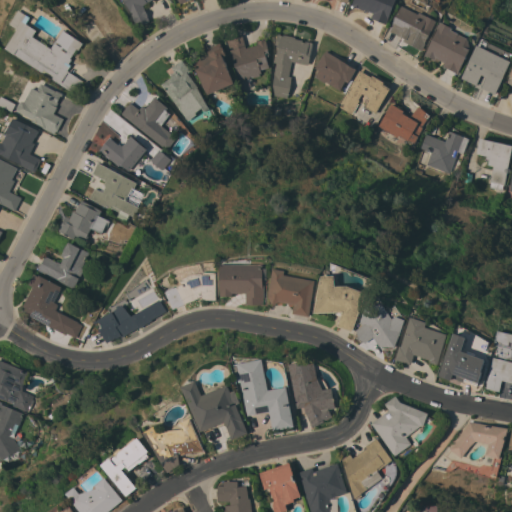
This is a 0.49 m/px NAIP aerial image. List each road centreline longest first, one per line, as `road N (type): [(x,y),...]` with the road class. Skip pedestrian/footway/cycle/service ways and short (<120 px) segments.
road 1 (residential): [(511,126),(451,102),(308,16),(231,13),(158,45),(120,76),(0,288)]
road 2 (residential): [(511,413),(407,386),(330,341),(230,319),(196,322),(135,353),(99,360),(51,353),(0,322)]
road 3 (residential): [(373,372),(368,399),(343,433),(227,461),(135,511)]
